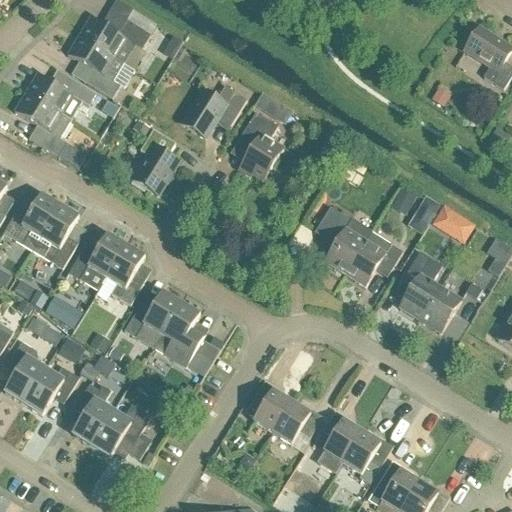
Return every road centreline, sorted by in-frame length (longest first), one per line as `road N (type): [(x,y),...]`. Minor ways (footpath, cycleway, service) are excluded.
road 1 (residential): [(272,329),(176,268),(156,227),(0,143)]
road 2 (residential): [(272,329),(307,324),(338,334),(510,438)]
road 3 (residential): [(152,511),(272,329)]
